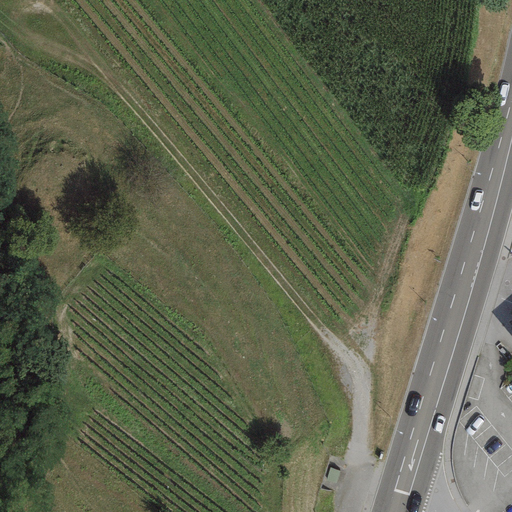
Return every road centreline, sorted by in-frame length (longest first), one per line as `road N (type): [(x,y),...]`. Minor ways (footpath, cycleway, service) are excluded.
road 1 (track): [(376,511),(363,485),(354,385),(331,339),(126,100),(57,57),(0,35)]
road 2 (secondary): [(399,494),(511,104)]
